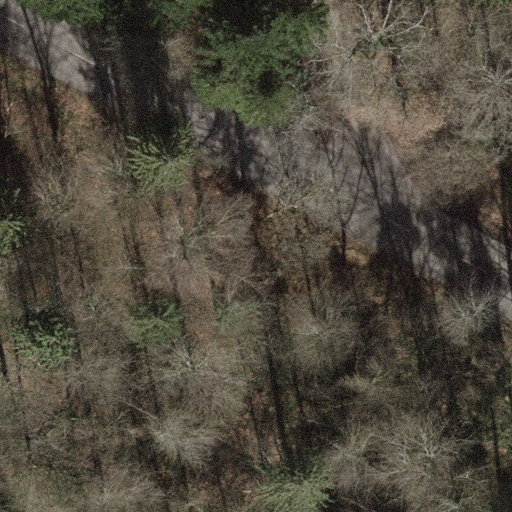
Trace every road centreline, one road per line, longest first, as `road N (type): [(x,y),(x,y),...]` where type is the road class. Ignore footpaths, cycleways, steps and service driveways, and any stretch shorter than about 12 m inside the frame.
road 1 (tertiary): [(511,286),(0,12)]
road 2 (track): [(318,0),(384,216)]
